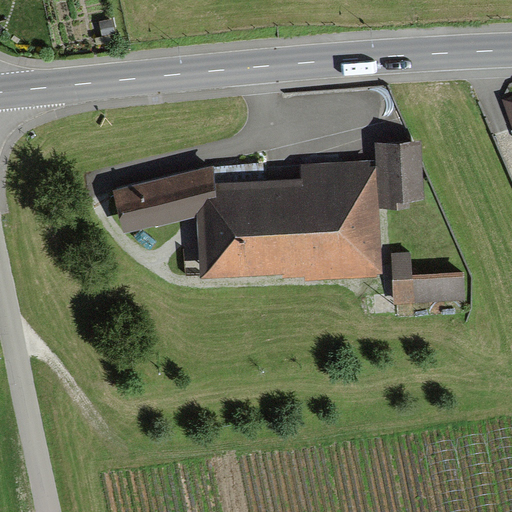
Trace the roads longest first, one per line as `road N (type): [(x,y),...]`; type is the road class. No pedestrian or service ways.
road 1 (tertiary): [(0,92),(511,49)]
road 2 (unclassified): [(50,511),(14,354)]
